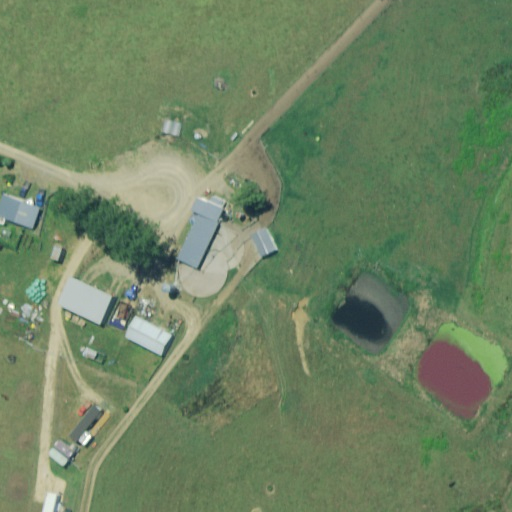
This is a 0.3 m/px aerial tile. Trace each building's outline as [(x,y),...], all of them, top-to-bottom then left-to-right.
[(182,143),(158,144),(159,162),(183,161),(182,143)] [(201,269),(222,224),(231,206),(206,194),(193,223),(198,225),(182,260),(201,269)] [(44,208),(31,202),(21,226),(35,232),(44,208)] [(283,251),(271,229),(257,237),(268,259),(283,251)] [(119,298),(79,278),(65,306),(106,325),(119,298)] [(136,308),(123,302),(114,325),(127,330),(136,308)] [(179,336),(142,318),(132,338),(168,357),(179,336)]
